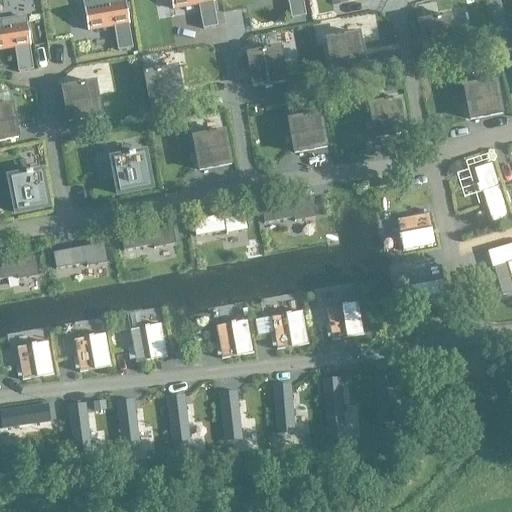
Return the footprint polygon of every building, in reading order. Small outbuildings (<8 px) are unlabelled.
[(113,27),(117,52),(132,49),(123,0),(102,0),(99,1),(101,12),(85,14),(88,32),(113,27)] [(171,0),(173,10),(198,6),(202,30),(217,27),(212,0),(171,0)] [(302,0),(286,0),(290,20),(305,17),(302,0)] [(418,22),(424,56),(457,50),(451,16),(418,22)] [(33,71),(25,18),(1,22),(2,33),(0,33),(0,50),(14,49),(18,73),(33,71)] [(326,40),(332,73),(365,67),(358,34),(326,40)] [(177,59),(196,45),(190,36),(171,50),(177,59)] [(247,56),(253,89),(286,83),(279,50),(247,56)] [(145,75),(151,108),(184,102),(177,69),(145,75)] [(463,87),(469,121),(502,115),(496,81),(463,87)] [(63,89),(69,123),(102,117),(96,83),(63,89)] [(369,106),(375,139),(408,133),(401,100),(369,106)] [(0,108),(0,142),(17,139),(11,106),(0,108)] [(288,121),(294,154),(327,148),(320,115),(288,121)] [(193,138),(199,172),(231,166),(225,132),(193,138)] [(122,158),(105,161),(107,172),(112,197),(150,189),(143,154),(128,156),(128,155),(122,156),(122,158)] [(492,165),(474,170),(479,185),(476,186),(479,194),(483,193),(493,224),(509,219),(492,165)] [(20,176),(3,180),(5,190),(10,215),(48,208),(41,172),(26,175),(26,173),(19,175),(20,176)] [(311,200),(260,210),(263,225),(314,215),(311,200)] [(241,213),(191,223),(194,239),(244,229),(241,213)] [(430,215),(397,221),(403,252),(435,246),(430,215)] [(169,228),(119,238),(122,253),(172,243),(169,228)] [(191,257),(246,248),(243,231),(188,241),(191,257)] [(511,245),(488,252),(493,269),(507,265),(511,282),(511,245)] [(101,246),(50,255),(53,271),(104,261),(101,246)] [(32,259),(0,264),(0,280),(35,274),(33,263),(32,259)] [(439,267),(406,273),(412,305),(445,299),(439,267)] [(358,304),(326,310),(332,342),(364,336),(358,304)] [(302,313),(271,318),(277,351),(308,345),(302,313)] [(247,322),(215,328),(221,359),(253,353),(247,322)] [(161,325),(130,331),(135,363),(167,357),(161,325)] [(105,335),(74,341),(80,373),(111,367),(105,335)] [(48,343),(16,349),(22,381),(54,376),(48,343)] [(387,372),(371,372),(374,422),(390,421),(387,372)] [(338,377),(322,378),(326,428),(342,426),(338,377)] [(288,383),(272,385),(277,434),(292,433),(288,383)] [(232,393),(216,395),(222,444),(238,442),(232,393)] [(182,397),(165,399),(170,448),(187,446),(182,397)] [(131,399),(115,401),(121,450),(137,448),(131,399)] [(45,403),(0,409),(0,425),(47,419),(45,403)] [(83,403),(68,405),(74,454),(90,452),(83,403)]
